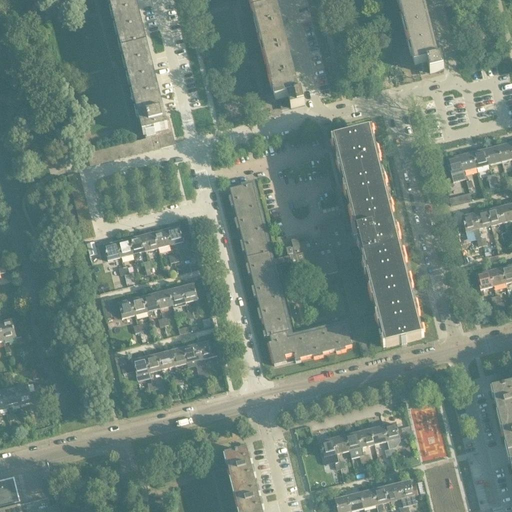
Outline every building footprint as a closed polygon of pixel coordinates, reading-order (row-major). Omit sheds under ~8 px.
[(170,136),(135,0),(108,0),(143,137),(145,136),(146,140),(151,139),(157,137),(158,139),(161,138),(161,139),(162,139),(162,140),(163,140),(164,140),(165,140),(165,139),(165,138),(166,138),(165,137),(170,136)] [(299,95),(280,18),(275,0),(249,0),(275,102),(279,101),(281,110),(290,108),(291,110),(305,107),(302,94),(299,95)] [(438,60),(423,0),(397,0),(414,67),(418,66),(420,75),(429,73),(430,75),(444,72),(441,59),(438,60)] [(421,340),(370,133),(355,137),(355,135),(349,137),(349,138),(335,142),(357,233),(346,236),(343,223),(319,229),(322,240),(311,243),(309,237),(291,241),(293,250),(291,250),(291,249),(286,251),(288,257),(289,257),(292,269),(297,268),(301,282),(338,273),(335,261),(352,257),(349,248),(360,245),(386,349),(401,345),(401,346),(407,345),(407,343),(421,340)] [(157,137),(151,139),(155,151),(161,150),(158,139),(157,137)] [(146,140),(149,153),(155,151),(151,139),(146,140)] [(146,140),(140,142),(143,154),(149,153),(146,140)] [(140,142),(134,143),(137,156),(143,154),(140,142)] [(134,143),(128,145),(131,157),(137,156),(134,143)] [(128,145),(122,146),(125,159),(131,157),(128,145)] [(122,146),(116,147),(120,160),(125,159),(122,146)] [(511,154),(510,146),(497,149),(501,164),(511,161),(511,154)] [(116,147),(111,149),(114,162),(120,160),(116,147)] [(111,149),(105,150),(108,163),(114,162),(111,149)] [(497,149),(485,152),(489,167),(501,164),(497,149)] [(105,150),(99,152),(102,164),(108,163),(105,150)] [(99,152),(93,153),(96,166),(102,164),(99,152)] [(485,152),(472,155),(476,170),(489,167),(485,152)] [(87,155),(90,168),(96,166),(93,153),(87,155)] [(472,155),(460,158),(463,173),(476,170),(472,155)] [(460,158),(447,161),(451,176),(463,173),(460,158)] [(68,177),(69,183),(81,180),(79,174),(68,177)] [(81,180),(69,183),(71,189),(82,186),(81,180)] [(274,367),(345,349),(352,347),(347,325),(288,339),(286,334),(289,333),(253,184),(230,190),(264,326),(267,337),(274,367)] [(82,186),(71,189),(72,194),(84,191),(82,186)] [(84,191),(72,194),(73,200),(85,197),(84,191)] [(471,195),(450,198),(451,205),(472,202),(471,195)] [(85,197),(73,200),(75,206),(87,203),(85,197)] [(87,203),(75,206),(76,212),(88,209),(87,203)] [(511,207),(511,206),(499,210),(503,224),(511,222),(511,207)] [(88,209),(76,212),(78,218),(90,215),(88,209)] [(499,210),(487,213),(490,228),(503,224),(499,210)] [(490,228),(487,213),(474,216),(478,231),(490,228)] [(90,215),(78,218),(79,224),(91,221),(90,215)] [(478,231),(474,216),(462,219),(466,234),(474,232),(473,233),(476,242),(478,249),(477,249),(479,256),(484,255),(482,248),(480,241),(478,231)] [(91,221),(79,224),(81,229),(92,226),(91,221)] [(92,226),(81,229),(82,235),(94,232),(92,226)] [(180,229),(167,232),(171,247),(183,243),(180,229)] [(94,232),(82,235),(84,241),(96,238),(94,232)] [(167,232),(155,235),(158,250),(171,247),(167,232)] [(155,235),(142,238),(146,253),(158,250),(155,235)] [(142,238),(130,241),(133,256),(146,253),(142,238)] [(130,241),(117,244),(121,259),(133,256),(130,241)] [(104,248),(108,263),(121,259),(117,244),(104,248)] [(511,267),(501,270),(505,285),(511,283),(511,267)] [(501,270),(489,273),(492,288),(505,285),(501,270)] [(489,273),(476,277),(480,291),(492,288),(489,273)] [(198,301),(194,286),(182,289),(185,304),(198,301)] [(185,304),(182,289),(169,292),(173,307),(174,310),(186,307),(185,304)] [(173,307),(169,292),(157,296),(160,311),(173,307)] [(157,296),(144,299),(148,314),(160,311),(157,296)] [(144,299),(131,302),(135,317),(148,314),(144,299)] [(105,301),(106,317),(116,317),(115,301),(105,301)] [(131,302),(118,305),(122,320),(135,317),(131,302)] [(205,327),(212,325),(210,319),(203,320),(205,327)] [(12,322),(0,324),(0,327),(4,343),(22,338),(19,328),(14,329),(12,322)] [(217,357),(214,344),(209,346),(209,344),(196,347),(200,362),(217,357)] [(200,362),(196,347),(184,350),(187,365),(188,369),(194,367),(197,369),(198,373),(202,372),(200,362)] [(187,365),(184,350),(171,353),(175,368),(187,365)] [(171,353),(158,356),(162,371),(175,368),(171,353)] [(162,371),(158,356),(146,360),(150,374),(162,371)] [(150,374),(146,360),(133,363),(137,378),(136,378),(138,383),(151,380),(150,374)] [(28,386),(16,389),(20,407),(38,403),(35,393),(30,394),(28,386)] [(511,386),(492,391),(500,423),(511,420),(511,386)] [(16,389),(3,393),(7,410),(20,407),(16,389)] [(511,420),(500,423),(508,456),(511,454),(511,420)] [(401,443),(400,440),(403,439),(401,430),(398,431),(396,425),(383,428),(387,443),(389,451),(391,458),(395,457),(393,450),(395,449),(401,443)] [(387,443),(383,428),(371,431),(375,446),(387,443)] [(411,428),(401,430),(403,439),(413,437),(411,428)] [(375,446),(371,431),(358,434),(362,450),(369,448),(370,452),(375,451),(374,447),(375,446)] [(358,434),(346,438),(350,453),(362,450),(358,434)] [(346,438),(333,441),(337,456),(350,453),(346,438)] [(320,444),(324,459),(337,456),(333,441),(320,444)] [(247,453),(225,458),(233,490),(255,485),(247,453)] [(14,480),(0,483),(0,508),(19,504),(14,480)] [(416,506),(414,497),(418,497),(416,488),(412,488),(411,483),(397,486),(401,501),(403,508),(403,511),(408,511),(408,508),(416,506)] [(262,511),(255,485),(233,490),(238,511),(262,511)] [(397,486),(385,489),(389,504),(401,501),(397,486)] [(385,489),(373,492),(376,507),(377,511),(384,511),(382,506),(389,504),(385,489)] [(373,492),(360,495),(364,510),(376,507),(373,492)] [(360,495),(348,498),(351,511),(356,511),(364,510),(360,495)] [(337,511),(351,511),(348,498),(335,502),(337,511)] [(47,500),(0,511),(59,511),(59,507),(50,509),(47,500)]
